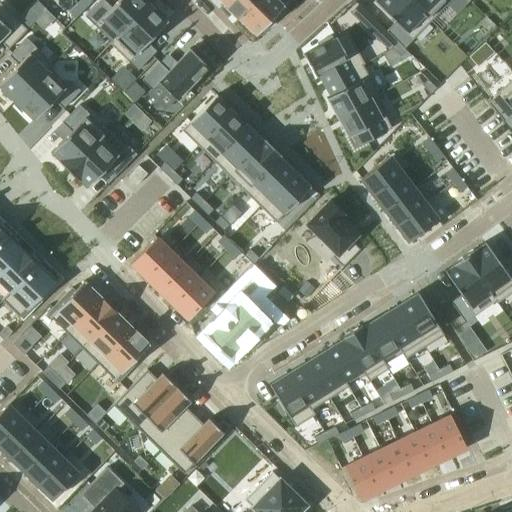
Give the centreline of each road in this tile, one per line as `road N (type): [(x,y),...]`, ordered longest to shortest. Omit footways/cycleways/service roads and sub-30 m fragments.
road 1 (residential): [(511,190),(222,386)]
road 2 (residential): [(222,386),(108,269),(0,130)]
road 3 (residential): [(191,0),(258,62),(325,0)]
road 4 (residential): [(351,511),(222,386)]
